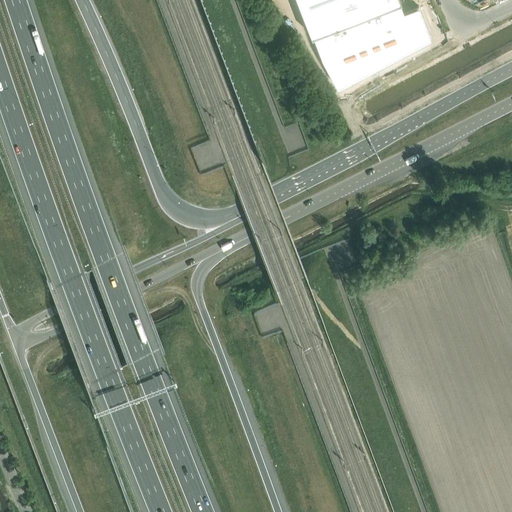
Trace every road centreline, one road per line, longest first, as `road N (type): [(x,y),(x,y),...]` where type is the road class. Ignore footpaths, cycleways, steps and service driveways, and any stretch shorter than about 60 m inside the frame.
road 1 (motorway): [(200,511),(14,0)]
road 2 (motorway): [(0,78),(157,511)]
road 3 (primary): [(207,258),(511,103)]
road 4 (trunk): [(511,69),(224,218)]
road 5 (motorway): [(224,218),(200,218),(168,203),(81,0)]
road 6 (motorway): [(278,511),(198,298),(207,258)]
road 7 (trunk): [(224,218),(207,235),(33,321),(15,340)]
road 8 (primary): [(15,340),(51,333),(207,258)]
road 9 (motorway): [(15,340),(79,511)]
